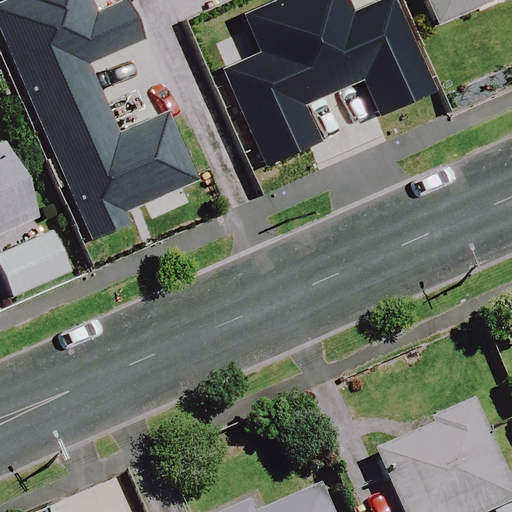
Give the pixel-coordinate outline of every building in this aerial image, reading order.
[(173,31),(159,0),(108,0),(131,50),(173,31)] [(331,0),(241,0),(198,17),(225,85),(253,74),(260,92),(310,72),(316,90),(359,73),(340,24),(331,0)] [(407,0),(422,35),(504,0),(407,0)] [(182,138),(96,2),(0,63),(0,80),(78,204),(182,138)] [(0,236),(26,224),(0,166),(0,236)] [(62,278),(45,238),(0,256),(0,298),(2,303),(62,278)] [(505,511),(511,509),(511,508),(471,416),(367,462),(389,511),(505,511)] [(318,511),(312,496),(274,511),(318,511)]
